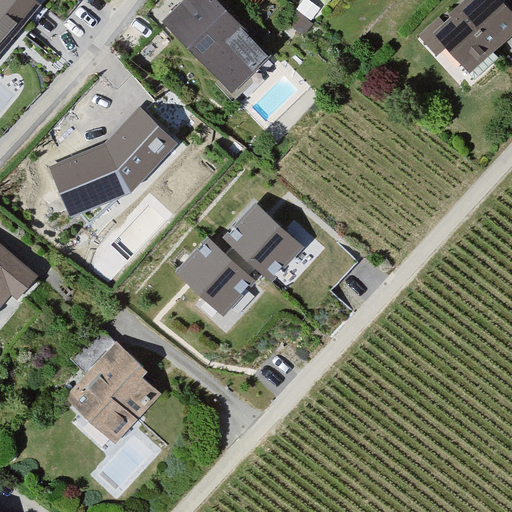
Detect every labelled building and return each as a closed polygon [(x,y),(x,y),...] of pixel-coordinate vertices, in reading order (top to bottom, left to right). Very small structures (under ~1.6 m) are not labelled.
[(0,0),(0,55),(42,5),(35,0),(0,0)] [(278,58),(221,0),(192,0),(168,24),(239,96),(278,58)] [(453,54),(476,79),(511,46),(511,6),(506,0),(471,0),(425,42),(443,62),(453,54)] [(140,108),(110,141),(49,167),(71,218),(131,192),(132,193),(178,143),(140,108)] [(256,203),(224,238),(270,281),(284,266),(286,268),(305,248),(256,203)] [(178,274),(224,316),(256,281),(210,239),(178,274)] [(0,322),(20,298),(28,305),(48,282),(0,241),(0,322)] [(64,396),(118,445),(164,395),(145,378),(150,373),(98,326),(66,362),(82,376),(64,396)]
